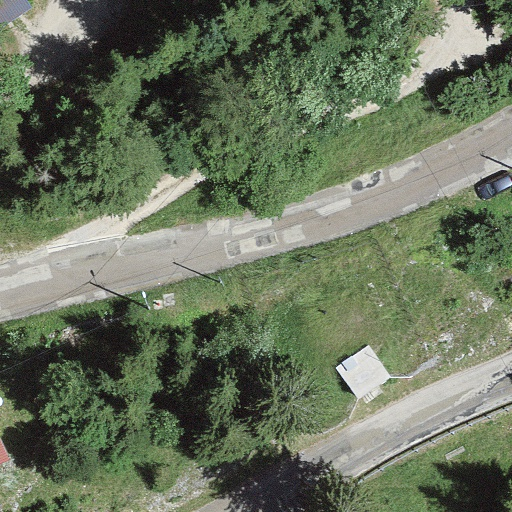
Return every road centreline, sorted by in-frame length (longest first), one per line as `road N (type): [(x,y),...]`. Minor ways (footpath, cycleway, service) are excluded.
road 1 (residential): [(0,301),(310,228),(452,176),(511,142)]
road 2 (residential): [(246,511),(460,392),(511,373)]
road 3 (track): [(0,80),(81,21),(89,0)]
